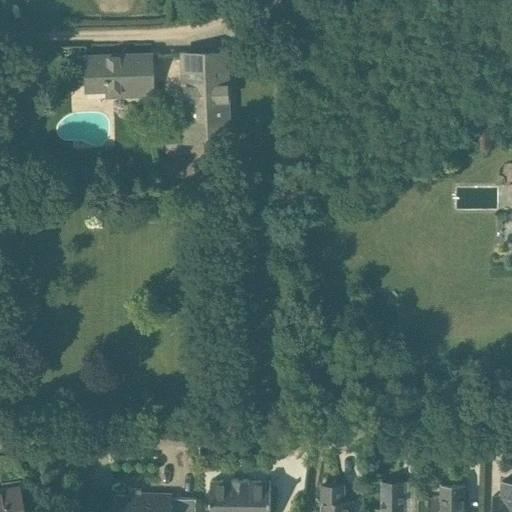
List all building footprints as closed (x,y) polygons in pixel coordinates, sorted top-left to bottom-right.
[(184,130),(231,129),(228,51),(181,52),(184,130)] [(152,90),(151,55),(87,56),(88,91),(152,90)] [(271,511),(271,482),(249,482),(249,481),(245,481),(245,480),(238,480),(238,481),(233,481),(233,482),(211,482),(211,511),(271,511)] [(511,511),(511,480),(502,481),(502,494),(494,494),(494,511),(511,511)] [(404,482),(382,482),(381,510),(374,510),(374,511),(403,511),(404,487),(404,482)] [(352,511),(352,502),(345,502),(345,486),(322,485),(321,511),(352,511)] [(49,488),(51,499),(67,497),(66,486),(49,488)] [(441,486),(441,496),(433,496),(432,511),(463,511),(464,486),(441,486)] [(0,511),(23,511),(19,488),(0,490),(0,511)] [(113,496),(112,511),(196,511),(196,499),(173,499),(173,495),(143,494),(143,490),(133,490),(133,497),(113,496)]
